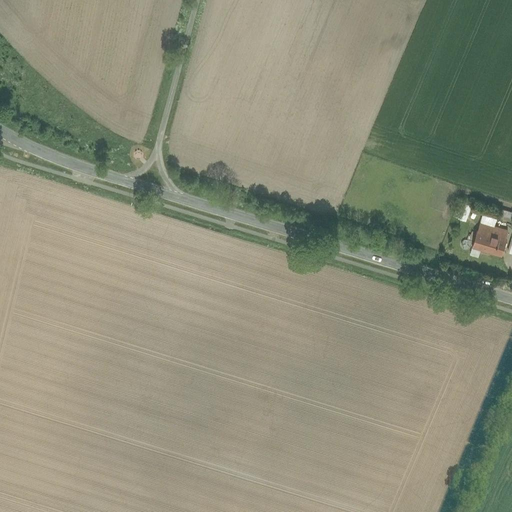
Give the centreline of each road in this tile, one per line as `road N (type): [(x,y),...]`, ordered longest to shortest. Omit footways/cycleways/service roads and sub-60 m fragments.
road 1 (tertiary): [(0,133),(119,180),(511,300)]
road 2 (track): [(511,372),(454,511)]
